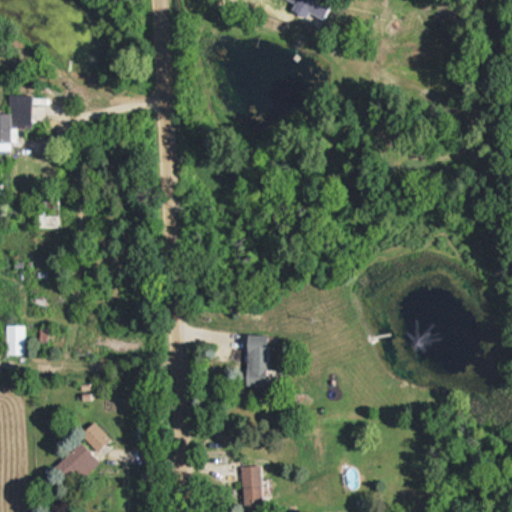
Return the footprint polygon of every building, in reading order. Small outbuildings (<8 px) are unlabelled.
[(289,0),(292,2),(289,9),(303,16),(306,10),(322,18),(330,0),(289,0)] [(30,94),(9,94),(9,111),(0,111),(0,148),(12,148),(12,127),(31,127),(30,94)] [(23,323),(4,323),(4,353),(23,353),(23,323)] [(245,333),(244,384),(265,384),(266,333),(245,333)] [(80,432),(102,455),(114,443),(92,420),(80,432)] [(54,465),(74,485),(98,460),(79,441),(54,465)] [(241,511),(261,511),(260,464),(241,464),(241,511)]
